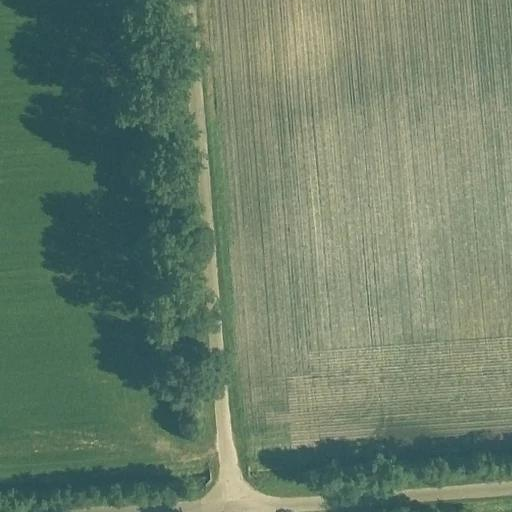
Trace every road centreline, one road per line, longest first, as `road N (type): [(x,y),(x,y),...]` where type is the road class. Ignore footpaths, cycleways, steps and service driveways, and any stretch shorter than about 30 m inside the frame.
road 1 (residential): [(187,0),(226,500)]
road 2 (residential): [(226,500),(511,478)]
road 3 (residential): [(226,500),(0,510)]
